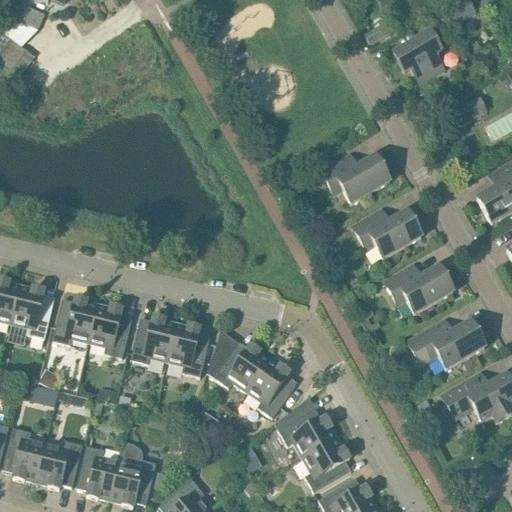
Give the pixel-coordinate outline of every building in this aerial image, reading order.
[(452,30),(476,16),(467,0),(443,14),(452,30)] [(410,1),(406,15),(427,21),(431,7),(410,1)] [(0,53),(1,54),(0,55),(0,66),(0,67),(23,9),(16,6),(15,8),(9,5),(0,26),(0,53)] [(44,18),(23,9),(0,67),(21,82),(35,59),(21,50),(37,34),(44,18)] [(393,56),(404,75),(410,72),(419,86),(443,72),(435,57),(441,54),(430,34),(393,56)] [(99,38),(67,58),(80,80),(92,72),(107,97),(148,72),(133,46),(111,59),(99,38)] [(453,114),(447,118),(452,129),(454,132),(460,129),(487,114),(480,100),(453,114)] [(332,200),(342,194),(350,208),(389,185),(375,160),(350,174),(343,162),(318,176),(332,200)] [(511,165),(494,176),(501,188),(477,202),(491,227),(511,215),(511,165)] [(363,255),(374,249),(382,263),(421,240),(406,215),(381,229),(374,217),(350,231),(363,255)] [(395,310),(406,304),(414,318),(452,295),(438,270),(413,284),(406,272),(383,286),(395,310)] [(0,325),(11,328),(21,290),(9,287),(9,286),(0,283),(0,325)] [(32,292),(21,290),(11,328),(28,332),(26,339),(44,344),(55,302),(43,299),(44,294),(33,291),(32,292)] [(72,343),(89,347),(98,308),(87,306),(87,304),(75,302),(74,306),(63,304),(52,346),(71,350),(72,343)] [(110,311),(98,308),(89,347),(106,351),(104,358),(122,363),(132,321),(121,318),(122,313),(110,310),(110,311)] [(150,362),(167,366),(176,327),(164,325),(165,323),(153,320),(152,325),(140,322),(130,364),(148,369),(150,362)] [(438,327),(405,346),(419,370),(437,359),(445,373),(484,351),(470,325),(451,336),(444,323),(438,327)] [(188,330),(176,327),(167,366),(184,370),(182,377),(200,382),(210,340),(198,337),(200,332),(188,329),(188,330)] [(233,387),(247,396),(269,364),(259,357),(260,356),(250,349),(247,353),(237,346),(233,353),(218,343),(207,378),(228,393),(233,387)] [(279,370),(269,364),(247,396),(261,406),(257,412),(272,423),(297,387),(287,380),(290,376),(280,369),(279,370)] [(51,393),(59,379),(45,372),(38,387),(51,393)] [(475,379),(441,398),(455,422),(474,411),(481,425),(492,420),(496,427),(511,418),(511,412),(510,409),(511,408),(511,387),(506,378),(488,388),(482,375),(475,379)] [(40,392),(23,388),(20,401),(36,405),(40,392)] [(112,407),(115,394),(99,390),(96,402),(112,407)] [(118,407),(129,410),(131,401),(120,398),(118,407)] [(413,408),(419,419),(432,412),(425,401),(413,408)] [(275,429),(287,451),(293,447),(302,462),(337,443),(331,432),(332,432),(326,421),(321,424),(315,413),(312,415),(306,404),(275,429)] [(192,413),(179,410),(176,423),(189,427),(192,413)] [(224,428),(214,421),(207,432),(220,435),(224,428)] [(0,466),(9,431),(0,429),(0,466)] [(2,474),(14,477),(13,482),(24,485),(25,484),(36,487),(46,448),(29,444),(31,437),(12,432),(2,474)] [(217,440),(207,433),(200,443),(210,450),(217,440)] [(228,445),(235,456),(247,450),(240,438),(228,445)] [(343,453),(337,443),(302,462),(311,477),(304,481),(314,497),(351,476),(345,465),(350,463),(344,453),(343,453)] [(48,489),(48,491),(59,493),(60,489),(72,492),(82,449),(64,445),(62,452),(46,448),(36,487),(48,489)] [(121,509),(133,511),(134,507),(146,510),(156,468),(141,464),(141,463),(141,462),(142,460),(142,458),(141,455),(141,453),(140,452),(139,450),(137,449),(136,448),(134,447),(132,447),(130,446),(128,446),(126,447),(124,447),(120,466),(110,505),(122,508),(121,509)] [(99,502),(110,505),(120,466),(103,462),(105,455),(86,451),(76,493),(88,495),(87,500),(98,503),(99,502)] [(361,493),(355,483),(318,504),(322,511),(376,511),(371,502),(372,501),(366,491),(361,493)] [(158,511),(159,511),(205,511),(198,503),(204,499),(192,484),(158,511)]
